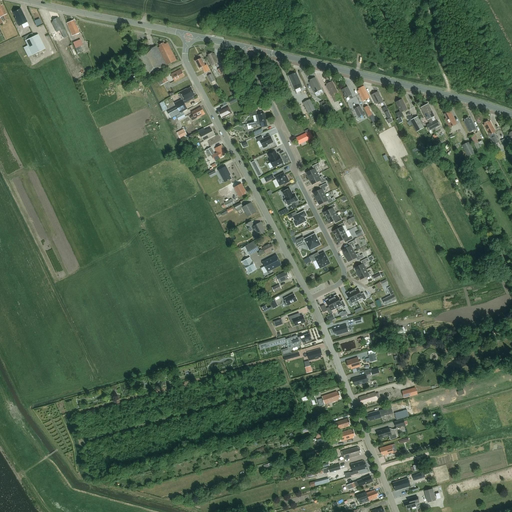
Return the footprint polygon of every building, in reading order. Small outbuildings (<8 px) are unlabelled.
[(14,12),(16,17),(15,18),(19,26),(28,22),(21,9),(14,12)] [(54,21),(52,22),(57,32),(61,30),(64,29),(59,17),(53,20),(54,21)] [(69,24),(68,24),(73,36),(80,33),(75,21),(74,22),(73,20),(69,22),(69,24)] [(33,37),(31,33),(24,37),(25,41),(32,55),(46,48),(39,34),(33,37)] [(81,39),(73,43),(76,48),(83,45),(81,39)] [(160,69),(170,64),(177,60),(168,43),(165,44),(164,43),(160,45),(161,47),(158,48),(157,46),(137,56),(146,76),(148,75),(150,79),(155,76),(154,72),(155,71),(157,75),(162,72),(160,69)] [(213,53),(209,55),(209,56),(208,57),(212,66),(219,62),(215,53),(213,54),(213,53)] [(127,56),(118,60),(120,66),(125,63),(124,61),(128,59),(127,56)] [(196,61),(198,64),(200,69),(203,67),(206,73),(210,71),(207,65),(206,66),(202,58),(196,61)] [(227,73),(224,66),(221,68),(218,69),(220,74),(223,73),(224,75),(227,73)] [(185,76),(182,69),(172,75),(175,81),(185,76)] [(161,86),(169,81),(166,77),(171,74),(171,73),(158,79),(161,86)] [(300,88),(303,87),(297,73),(289,76),(295,90),(296,90),(297,89),(300,88)] [(309,82),(315,93),(322,90),(315,78),(310,80),(311,82),(309,82)] [(341,100),(338,93),(333,81),(327,84),(328,85),(326,86),(335,103),(341,100)] [(359,89),(359,90),(358,91),(363,101),(370,98),(364,86),(359,89)] [(182,100),(175,103),(179,109),(180,112),(181,113),(188,110),(185,104),(194,99),(193,96),(196,95),(192,87),(187,90),(187,89),(181,92),(182,94),(180,95),(182,100)] [(354,98),(352,95),(348,87),(342,90),(346,98),(350,96),(351,99),(354,98)] [(376,104),(378,103),(378,105),(384,102),(378,92),(372,95),(376,104)] [(316,110),(310,99),(303,103),(308,114),(316,110)] [(399,119),(404,116),(402,112),(408,110),(403,99),(396,102),(401,111),(396,114),(399,119)] [(327,104),(321,107),(325,114),(331,111),(327,104)] [(428,104),(421,108),(428,120),(430,124),(427,125),(430,131),(435,128),(437,131),(442,128),(437,120),(434,122),(432,118),(435,116),(428,104)] [(223,109),(219,111),(223,119),(233,114),(228,105),(224,107),(222,108),(223,109)] [(360,106),(355,108),(359,116),(364,114),(360,106)] [(194,116),(191,117),(193,121),(205,114),(201,107),(196,110),(196,111),(193,113),(194,116)] [(387,108),(383,110),(385,113),(388,119),(392,117),(389,111),(387,108)] [(450,128),(454,126),(457,124),(451,111),(445,114),(447,118),(445,119),(450,128)] [(184,112),(177,116),(179,120),(186,117),(184,112)] [(259,115),(256,115),(256,118),(257,121),(260,121),(261,121),(266,120),(266,119),(264,113),(259,115)] [(373,115),(370,116),(373,123),(374,125),(378,124),(373,115)] [(411,116),(408,118),(410,121),(411,121),(417,132),(425,128),(418,116),(414,118),(413,119),(411,116)] [(465,119),(466,121),(464,122),(470,133),(477,129),(471,118),(470,119),(469,117),(465,119)] [(491,122),(489,122),(489,121),(485,123),(485,124),(484,125),(489,136),(494,133),(496,132),(491,122)] [(205,131),(200,134),(204,141),(215,135),(212,129),(210,130),(209,129),(205,131)] [(310,131),(296,138),(300,144),(313,138),(310,131)] [(479,142),(475,134),(470,137),(479,152),(483,150),(482,149),(486,147),(482,140),(479,142)] [(273,142),(270,136),(263,139),(262,136),(257,139),(258,142),(260,141),(264,148),(267,146),(267,145),(273,142)] [(496,136),(491,139),(494,145),(499,142),(496,136)] [(475,154),(469,142),(463,146),(469,158),(475,154)] [(216,153),(217,154),(216,155),(218,159),(225,155),(224,154),(226,153),(222,145),(216,149),(217,152),(216,153)] [(206,151),(209,157),(212,155),(215,154),(211,148),(206,151)] [(275,151),(268,154),(271,159),(270,160),(273,167),(277,165),(278,165),(281,164),(281,163),(283,162),(280,155),(277,157),(275,151)] [(314,169),(306,173),(309,179),(318,174),(317,171),(319,170),(318,167),(321,166),(319,163),(313,166),(314,169)] [(225,182),(232,179),(230,175),(231,175),(227,167),(219,171),(225,182)] [(285,175),(284,173),(275,177),(280,186),(285,183),(285,184),(289,182),(286,175),(285,175)] [(266,182),(274,178),(272,174),(264,178),(266,182)] [(318,174),(309,179),(312,185),(320,181),(321,182),(321,183),(328,180),(327,177),(324,179),(322,176),(320,177),(318,174)] [(462,182),(465,188),(471,185),(468,180),(462,182)] [(321,189),(313,193),(316,199),(325,194),(324,191),(326,190),(325,187),(328,186),(327,183),(320,186),(321,188),(321,189)] [(245,192),(246,192),(242,184),(235,188),(240,197),(245,194),(245,192)] [(228,186),(220,190),(221,192),(222,194),(223,196),(231,191),(228,186)] [(289,189),(283,192),(286,198),(285,198),(286,200),(285,201),(285,202),(286,203),(286,204),(288,203),(289,205),(298,200),(294,193),(292,195),(291,193),(292,193),(289,189)] [(325,194),(316,199),(319,205),(327,201),(328,202),(329,204),(335,200),(334,197),(331,199),(330,196),(327,198),(325,194)] [(255,213),(255,212),(256,211),(252,203),(243,207),(248,217),(255,213)] [(329,210),(323,213),(325,215),(327,218),(336,213),(333,208),(336,206),(334,204),(328,207),(330,209),(329,210)] [(306,215),(304,211),(298,215),(296,212),(288,216),(290,219),(294,217),(295,220),(294,221),(296,226),(298,225),(301,224),(306,221),(304,217),(306,215)] [(336,213),(327,218),(328,220),(327,221),(329,223),(334,221),(335,220),(337,223),(342,220),(340,215),(337,216),(336,213)] [(264,231),(266,230),(261,222),(254,226),(252,221),(246,224),(251,232),(255,229),(259,236),(265,232),(264,231)] [(338,229),(333,231),(334,234),(335,234),(336,237),(345,232),(348,231),(345,225),(344,223),(338,226),(339,228),(338,229)] [(345,232),(336,237),(337,239),(338,242),(344,240),(345,239),(346,242),(353,239),(352,235),(351,236),(348,237),(345,232)] [(297,240),(295,241),(296,242),(299,247),(301,246),(299,243),(302,241),(304,244),(306,243),(308,246),(310,250),(314,248),(317,246),(318,245),(320,244),(318,241),(318,240),(317,238),(316,238),(315,235),(305,240),(303,237),(297,240)] [(350,246),(342,250),(345,256),(354,251),(353,248),(355,247),(354,244),(357,243),(355,240),(349,243),(349,245),(350,246)] [(247,256),(258,249),(254,241),(242,248),(247,256)] [(266,254),(274,249),(272,244),(270,245),(270,244),(263,247),(266,254)] [(354,251),(345,256),(348,262),(356,258),(357,259),(358,260),(364,257),(363,254),(360,256),(358,253),(356,254),(354,251)] [(318,252),(310,256),(313,262),(317,260),(320,268),(322,267),(323,267),(324,266),(325,266),(330,263),(324,253),(320,255),(318,252)] [(267,271),(282,264),(277,255),(263,262),(267,271)] [(253,261),(252,261),(250,257),(242,261),(245,265),(245,266),(247,270),(249,273),(257,269),(255,266),(255,265),(253,261)] [(362,264),(354,268),(357,274),(366,269),(365,266),(367,265),(366,262),(369,261),(368,258),(361,261),(362,263),(362,264)] [(366,269),(357,274),(360,280),(372,274),(371,271),(368,272),(366,269)] [(288,277),(289,276),(287,272),(286,273),(285,271),(276,276),(279,283),(288,278),(288,277)] [(279,284),(272,287),(274,292),(282,288),(279,284)] [(386,305),(396,299),(390,286),(387,288),(391,295),(383,299),(386,305)] [(361,294),(360,292),(358,288),(353,290),(357,300),(362,298),(364,300),(367,299),(364,293),(361,294)] [(351,306),(353,305),(352,303),(357,300),(353,290),(347,293),(350,299),(348,301),(351,306)] [(297,300),(294,294),(290,296),(290,295),(288,297),(285,299),(286,302),(285,302),(285,303),(286,305),(287,305),(288,305),(297,300)] [(337,295),(334,296),(334,297),(332,298),(337,308),(342,305),(343,308),(346,306),(343,300),(340,301),(337,295)] [(331,310),(337,308),(332,298),(329,299),(326,300),(329,307),(327,308),(328,310),(330,314),(333,313),(331,310)] [(275,300),(270,302),(273,309),(278,306),(275,300)] [(305,322),(303,315),(296,317),(295,314),(289,317),(290,320),(293,319),(296,325),(305,322)] [(281,318),(273,321),(275,327),(283,324),(281,318)] [(337,335),(348,331),(347,324),(340,326),(340,325),(333,327),(335,334),(336,333),(337,335)] [(285,338),(259,345),(260,346),(261,351),(287,343),(289,348),(290,348),(292,347),(293,347),(300,345),(299,342),(302,341),(303,343),(304,344),(307,343),(306,342),(312,340),(309,333),(298,337),(297,335),(286,339),(285,338)] [(353,348),(352,341),(341,343),(343,350),(353,348)] [(316,359),(319,359),(319,358),(322,357),(321,355),(323,355),(321,349),(308,353),(310,360),(315,359),(316,359)] [(284,360),(300,356),(299,351),(283,356),(284,360)] [(374,353),(368,355),(370,362),(377,361),(374,353)] [(351,367),(352,369),(361,366),(358,358),(347,361),(349,368),(351,367)] [(369,382),(366,375),(361,376),(361,377),(359,377),(353,379),(355,386),(369,382)] [(404,398),(418,394),(415,387),(402,391),(404,398)] [(339,398),(340,397),(339,392),(337,393),(337,391),(322,396),(323,398),(318,400),(320,406),(339,399),(339,398)] [(371,394),(359,397),(361,403),(362,402),(363,404),(373,401),(377,399),(380,398),(380,397),(379,393),(378,393),(376,394),(375,392),(371,394)] [(380,417),(393,414),(391,407),(367,414),(368,415),(366,416),(367,420),(369,419),(370,421),(381,418),(380,417)] [(395,413),(397,420),(409,416),(407,410),(395,413)] [(336,422),(334,423),(336,430),(349,426),(349,424),(350,424),(348,418),(336,422)] [(403,419),(394,422),(396,428),(405,425),(407,424),(406,422),(404,422),(403,419)] [(330,434),(328,428),(315,432),(317,439),(330,434)] [(393,429),(390,428),(389,428),(379,431),(379,434),(380,439),(389,436),(390,440),(397,438),(395,429),(393,429)] [(353,436),(355,435),(353,430),(352,431),(352,430),(340,433),(342,440),(353,437),(353,436)] [(326,436),(328,443),(337,440),(335,434),(326,436)] [(392,445),(380,448),(382,454),(383,454),(384,456),(394,453),(397,452),(395,444),(392,445)] [(361,455),(360,453),(362,453),(360,448),(359,449),(358,447),(342,452),(344,459),(361,455)] [(364,467),(366,466),(365,462),(363,462),(363,461),(351,464),(353,471),(358,470),(365,468),(364,467)] [(390,473),(405,471),(404,463),(389,465),(390,473)] [(409,465),(410,471),(422,469),(420,463),(409,465)] [(328,468),(329,472),(341,469),(340,464),(328,467),(328,468)] [(424,472),(413,475),(414,480),(425,477),(424,472)] [(349,490),(359,485),(360,486),(372,481),(370,475),(357,480),(358,481),(347,486),(349,490)] [(408,478),(393,483),(396,491),(410,486),(408,478)] [(311,487),(316,486),(330,482),(329,479),(315,483),(310,484),(311,487)] [(428,503),(436,500),(433,489),(425,491),(428,503)] [(359,495),(356,496),(359,504),(362,503),(363,504),(378,498),(377,496),(379,495),(377,491),(376,492),(375,490),(367,493),(366,492),(359,495)] [(405,503),(406,506),(407,509),(416,506),(415,503),(419,502),(418,497),(413,498),(413,500),(405,503)]
